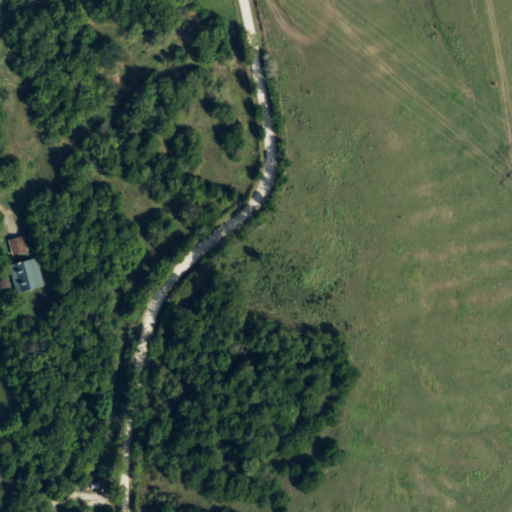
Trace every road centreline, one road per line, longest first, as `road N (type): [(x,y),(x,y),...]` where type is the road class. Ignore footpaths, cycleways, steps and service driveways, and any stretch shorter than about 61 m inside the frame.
road 1 (residential): [(126,511),(123,456),(147,315),(172,273),(255,198),(270,165),(242,0)]
road 2 (residential): [(8,232),(0,208),(16,7),(31,0)]
